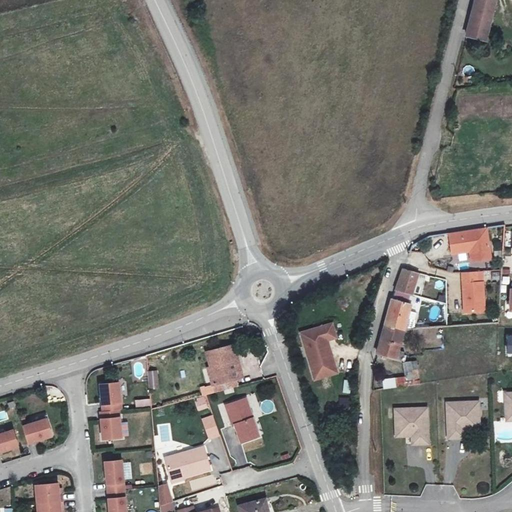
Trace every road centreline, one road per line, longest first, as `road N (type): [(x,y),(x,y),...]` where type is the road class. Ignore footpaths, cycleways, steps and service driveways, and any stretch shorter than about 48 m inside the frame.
road 1 (unclassified): [(252,270),(200,108),(152,0)]
road 2 (residential): [(364,507),(365,365),(396,249),(390,236)]
road 3 (residential): [(465,0),(415,192),(416,227)]
road 4 (unclassified): [(239,302),(69,364)]
road 5 (unclassified): [(266,314),(316,460)]
road 6 (residential): [(364,507),(476,510),(511,495)]
